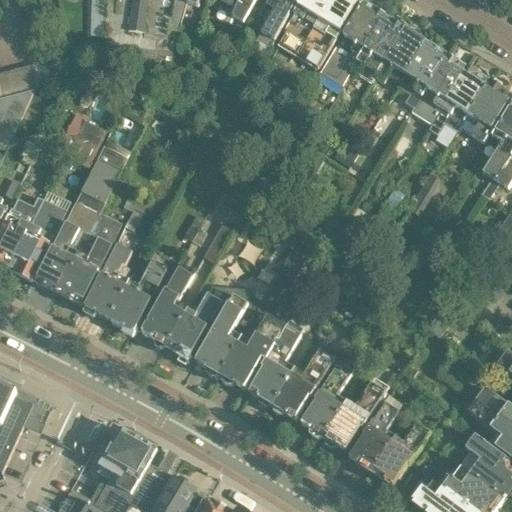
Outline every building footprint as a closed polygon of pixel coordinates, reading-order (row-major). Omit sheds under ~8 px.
[(105,0),(105,7),(106,8),(106,24),(129,26),(132,0),(105,0)] [(132,0),(129,26),(106,24),(107,48),(106,57),(147,63),(158,0),(132,0)] [(158,0),(147,63),(150,63),(151,57),(170,62),(187,4),(187,0),(158,0)] [(187,0),(187,4),(197,9),(200,0),(187,0)] [(219,0),(219,1),(234,8),(237,0),(219,0)] [(241,0),(233,19),(244,25),(258,0),(265,0),(268,1),(269,0),(241,0)] [(269,0),(268,1),(277,7),(257,42),(271,51),(295,8),(299,0),(269,0)] [(307,66),(319,73),(341,36),(360,5),(352,0),(333,0),(305,47),(286,35),(285,36),(278,48),(279,49),(273,59),(301,77),(307,66)] [(305,47),(333,0),(303,0),(284,35),(285,36),(286,35),(305,47)] [(365,8),(363,7),(343,39),(321,76),(342,89),(355,69),(384,20),(376,15),(376,10),(369,6),(365,8)] [(393,25),(384,20),(355,69),(362,73),(359,78),(373,86),(376,81),(376,80),(405,33),(404,28),(397,23),(393,25)] [(376,80),(376,81),(385,86),(390,78),(401,85),(425,46),(405,33),(376,80)] [(425,46),(401,85),(398,90),(411,97),(406,106),(414,111),(446,59),(439,54),(439,50),(432,46),(427,47),(425,46)] [(448,60),(446,59),(414,111),(413,113),(434,126),(468,73),(460,67),(459,63),(452,59),(448,60)] [(35,66),(41,90),(56,86),(46,63),(35,66)] [(35,66),(23,69),(29,93),(35,92),(41,90),(35,66)] [(16,97),(29,93),(23,69),(10,72),(16,97)] [(10,72),(0,74),(0,85),(4,100),(16,97),(10,72)] [(459,133),(460,131),(489,86),(487,85),(487,81),(480,76),(476,78),(468,73),(434,126),(430,132),(438,137),(446,125),(459,133)] [(489,86),(460,131),(484,146),(511,101),(511,100),(504,96),(504,92),(495,86),(491,88),(489,86)] [(0,100),(0,127),(15,135),(35,92),(29,93),(16,97),(4,100),(0,100)] [(124,103),(116,99),(108,114),(116,118),(124,103)] [(482,196),(486,199),(511,155),(511,108),(492,140),(502,146),(483,175),(492,181),(482,196)] [(77,115),(62,143),(72,148),(87,120),(77,115)] [(208,121),(204,130),(213,133),(216,125),(208,121)] [(107,134),(85,123),(68,159),(89,170),(107,134)] [(320,141),(333,148),(341,135),(328,127),(320,141)] [(80,256),(81,256),(91,237),(90,236),(105,206),(128,161),(104,149),(75,207),(89,214),(80,232),(66,224),(36,285),(47,291),(47,290),(60,297),(80,256)] [(341,149),(334,159),(349,169),(356,159),(341,149)] [(311,154),(302,170),(315,178),(324,162),(311,154)] [(511,155),(486,199),(490,201),(499,186),(508,192),(511,185),(511,155)] [(440,183),(430,177),(421,191),(431,197),(440,183)] [(13,181),(4,201),(12,205),(22,186),(13,181)] [(123,209),(133,214),(134,213),(140,198),(130,194),(123,209)] [(0,199),(0,226),(8,210),(0,206),(3,200),(0,199)] [(0,267),(9,272),(32,227),(44,202),(38,199),(34,209),(18,202),(13,212),(11,211),(8,217),(0,233),(0,267)] [(44,202),(32,227),(9,272),(33,283),(68,213),(44,202)] [(134,213),(133,214),(125,229),(134,234),(142,217),(134,213)] [(192,244),(199,232),(205,222),(197,217),(191,227),(184,239),(192,244)] [(361,238),(367,228),(351,218),(345,228),(361,238)] [(91,237),(81,256),(80,256),(60,297),(72,303),(71,303),(83,309),(113,248),(121,231),(99,219),(91,237)] [(511,220),(509,219),(498,235),(511,245),(511,220)] [(495,232),(484,225),(475,237),(486,244),(495,232)] [(233,233),(223,227),(203,259),(214,266),(233,233)] [(363,241),(369,245),(376,233),(370,229),(363,241)] [(367,246),(357,240),(341,231),(334,242),(324,260),(340,270),(349,253),(358,258),(363,250),(364,251),(367,246)] [(207,237),(199,232),(192,244),(201,249),(207,237)] [(263,372),(249,396),(254,398),(271,369),(268,367),(290,331),(283,327),(295,307),(294,307),(298,300),(293,297),(320,250),(300,238),(263,305),(221,379),(223,380),(223,385),(229,388),(233,386),(245,393),(263,362),(266,364),(262,371),(263,372)] [(470,283),(489,297),(496,288),(491,284),(508,260),(490,246),(477,266),(481,268),(470,283)] [(110,322),(130,284),(135,276),(125,271),(133,255),(118,247),(86,311),(97,316),(110,322)] [(130,284),(110,322),(125,330),(124,331),(135,336),(167,273),(152,265),(140,289),(130,284)] [(168,350),(189,312),(178,306),(193,279),(179,271),(142,336),(154,342),(155,346),(161,350),(165,348),(168,350)] [(489,297),(470,283),(457,301),(470,310),(475,304),(481,309),(489,297)] [(196,317),(189,312),(168,350),(180,357),(179,360),(188,365),(223,305),(208,297),(196,317)] [(221,379),(263,305),(253,299),(249,307),(234,299),(229,307),(196,365),(208,372),(209,376),(214,380),(219,378),(221,379)] [(447,310),(441,318),(450,325),(456,318),(447,310)] [(501,319),(496,326),(506,334),(511,326),(511,322),(508,319),(501,319)] [(335,352),(342,357),(354,339),(356,335),(349,330),(335,352)] [(271,369),(254,398),(259,401),(259,406),(265,410),(269,407),(274,410),(274,415),(277,416),(301,376),(285,366),(302,338),(290,331),(268,367),(271,369)] [(361,343),(354,339),(342,357),(350,362),(361,343)] [(301,376),(277,416),(280,418),(285,416),(295,423),(310,400),(312,401),(317,392),(335,363),(320,354),(305,378),(301,376)] [(511,357),(508,354),(497,368),(511,379),(511,357)] [(325,442),(348,406),(338,400),(355,375),(340,366),(315,403),(316,405),(301,427),(311,433),(311,437),(318,441),(322,439),(325,442)] [(404,379),(411,383),(417,372),(410,369),(404,379)] [(401,380),(394,375),(387,385),(394,390),(401,380)] [(400,395),(408,384),(401,380),(394,390),(400,395)] [(348,406),(325,442),(326,446),(332,450),(336,448),(346,454),(361,432),(362,433),(387,395),(372,386),(356,410),(348,406)] [(17,395),(16,395),(0,387),(0,432),(14,402),(17,395)] [(511,428),(511,410),(486,390),(476,403),(511,428)] [(32,410),(14,402),(0,432),(0,484),(5,483),(2,476),(34,408),(33,407),(32,410)] [(511,463),(511,428),(476,403),(467,414),(503,441),(495,450),(511,463)] [(372,475),(396,440),(387,434),(400,416),(385,406),(363,438),(365,439),(350,461),(358,466),(359,466),(372,475)] [(396,440),(372,475),(385,484),(384,485),(393,490),(409,467),(410,468),(432,436),(417,427),(404,446),(396,440)] [(101,511),(155,511),(173,479),(168,476),(171,470),(162,465),(158,472),(149,467),(158,452),(121,432),(98,474),(111,481),(107,489),(101,485),(90,505),(101,511)] [(471,456),(461,469),(506,501),(511,492),(511,473),(510,472),(509,464),(509,465),(476,440),(466,453),(471,456)] [(497,511),(506,501),(461,469),(452,482),(451,480),(451,481),(447,478),(440,488),(439,488),(472,511),(497,511)] [(472,511),(439,488),(440,488),(433,483),(416,472),(403,491),(412,497),(410,499),(414,502),(413,503),(424,511),(472,511)] [(199,495),(188,488),(188,484),(181,480),(177,482),(173,479),(155,511),(193,511),(189,509),(199,495)] [(101,511),(90,505),(70,494),(59,511),(101,511)] [(228,511),(210,500),(205,501),(204,503),(198,511),(228,511)]
